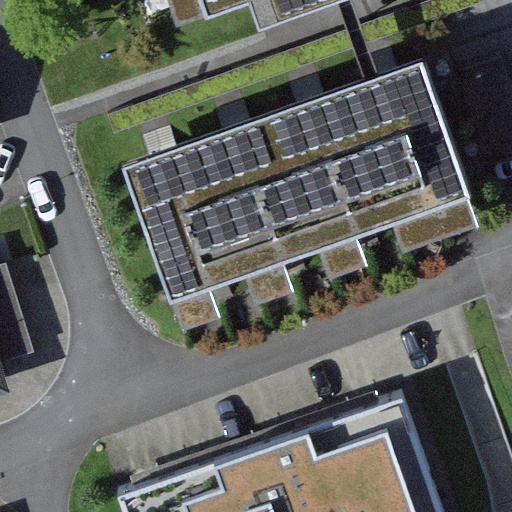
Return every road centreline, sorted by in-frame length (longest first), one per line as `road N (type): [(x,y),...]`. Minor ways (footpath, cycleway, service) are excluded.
road 1 (residential): [(122,406),(511,263)]
road 2 (residential): [(122,406),(0,54)]
